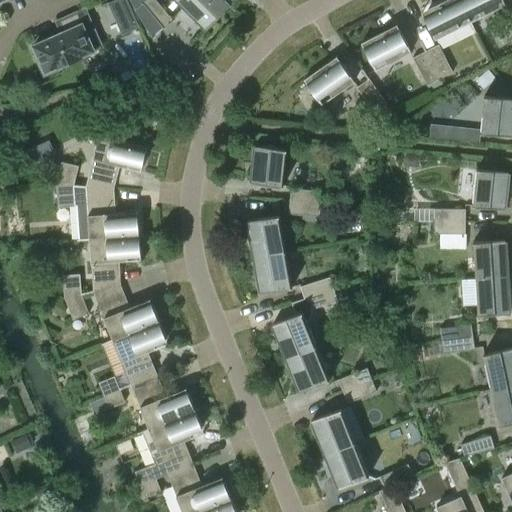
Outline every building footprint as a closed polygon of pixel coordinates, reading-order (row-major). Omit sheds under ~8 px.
[(126,0),(110,0),(105,2),(119,35),(138,27),(126,0)] [(142,4),(162,28),(171,20),(154,0),(126,0),(132,12),(142,4)] [(224,14),(210,0),(175,0),(205,30),(222,13),(224,14)] [(210,0),(224,14),(225,13),(223,11),(234,0),(210,0)] [(469,23),(458,0),(445,0),(432,7),(435,11),(423,17),(434,40),(469,23)] [(458,0),(469,23),(505,5),(501,0),(458,0)] [(44,77),(61,69),(60,67),(102,48),(85,10),(56,22),(62,34),(33,47),(39,59),(36,60),(44,77)] [(387,35),(385,31),(361,43),(375,71),(410,52),(399,30),(387,35)] [(425,52),(439,79),(452,73),(438,45),(425,52)] [(439,79),(425,52),(412,58),(426,86),(439,79)] [(329,68),(325,64),(303,80),(321,105),(354,82),(339,61),(329,68)] [(488,72),(476,81),(484,90),(495,80),(488,72)] [(374,113),(386,104),(368,79),(356,88),(374,113)] [(511,137),(511,131),(511,99),(483,96),(480,133),(511,137)] [(98,135),(92,160),(89,171),(116,177),(119,166),(127,168),(128,163),(141,166),(146,147),(98,135)] [(48,139),(20,153),(27,166),(55,153),(48,139)] [(251,161),(253,161),(251,182),(251,184),(282,187),(286,150),(254,146),(254,148),(255,148),(254,153),(252,153),(251,161)] [(403,157),(402,163),(406,167),(414,167),(418,163),(418,158),(414,154),(407,154),(403,157)] [(61,162),(56,185),(73,186),(78,166),(61,162)] [(508,172),(476,169),(472,206),(504,210),(508,172)] [(74,207),(73,186),(56,185),(57,208),(74,207)] [(289,201),(320,204),(321,192),(290,189),(289,201)] [(320,204),(289,201),(288,214),(319,217),(320,204)] [(123,213),(115,214),(114,202),(86,204),(89,240),(139,236),(137,217),(124,218),(123,213)] [(434,209),(433,222),(465,222),(465,209),(434,209)] [(254,257),(285,252),(279,216),(247,221),(247,223),(248,222),(251,243),(249,244),(251,252),(253,251),(254,257)] [(465,222),(433,222),(433,234),(464,235),(465,222)] [(139,236),(89,240),(91,275),(119,273),(118,262),(127,261),(126,256),(140,255),(139,236)] [(475,279),(507,277),(504,240),(473,242),(475,279)] [(254,257),(255,264),(253,264),(254,272),(256,271),(260,292),(260,294),(292,288),(285,252),(254,257)] [(64,299),(81,295),(79,274),(62,276),(64,299)] [(303,299),(333,289),(329,277),(300,287),(303,299)] [(507,277),(475,279),(477,315),(509,313),(507,277)] [(81,295),(64,299),(72,320),(88,314),(81,295)] [(137,305),(129,308),(125,297),(99,307),(112,340),(158,322),(151,304),(139,309),(137,305)] [(286,358),(315,346),(302,312),(272,324),(272,326),(273,325),(281,345),(279,346),(282,353),(284,352),(286,358)] [(158,322),(112,340),(126,373),(151,363),(147,352),(155,349),(153,344),(166,339),(158,322)] [(441,341),(472,336),(470,324),(439,328),(441,341)] [(474,349),(472,336),(441,341),(443,353),(474,349)] [(315,346),(286,358),(288,364),(286,365),(289,372),(291,372),(299,391),(299,392),(329,380),(315,346)] [(490,390),(511,385),(511,348),(483,354),(490,390)] [(342,392),(371,380),(366,368),(337,380),(342,392)] [(103,396),(119,389),(114,377),(98,383),(103,396)] [(371,380),(342,392),(347,403),(376,392),(371,380)] [(511,423),(511,385),(490,390),(498,426),(511,423)] [(173,394),(165,397),(161,386),(135,397),(148,430),(195,411),(188,393),(175,398),(173,394)] [(119,389),(103,396),(108,409),(124,403),(119,389)] [(325,455),(354,443),(341,409),(311,421),(311,422),(312,422),(320,441),(318,442),(321,450),(323,449),(325,455)] [(202,428),(195,411),(148,430),(161,461),(162,463),(188,452),(183,441),(191,438),(189,433),(202,428)] [(45,442),(41,434),(34,437),(38,445),(45,442)] [(25,435),(14,440),(19,452),(30,447),(25,435)] [(460,445),(464,457),(494,448),(490,436),(460,445)] [(354,443),(325,455),(327,460),(325,461),(328,469),(330,468),(338,487),(338,488),(338,489),(368,477),(354,443)] [(162,463),(161,461),(134,472),(139,485),(155,479),(192,464),(188,452),(162,463)] [(460,496),(467,511),(483,511),(459,458),(444,463),(459,497),(460,496)] [(413,476),(407,464),(379,477),(384,489),(392,485),(413,476)] [(511,472),(501,478),(511,503),(511,472)] [(209,483),(201,486),(197,475),(171,485),(181,511),(200,511),(231,500),(224,482),(211,487),(209,483)] [(155,479),(139,485),(144,498),(160,491),(155,479)] [(379,491),(387,511),(404,511),(392,485),(384,489),(379,491)] [(47,488),(35,493),(38,499),(45,502),(51,499),(47,488)] [(467,511),(460,496),(459,497),(435,507),(437,511),(467,511)] [(235,511),(231,500),(200,511),(235,511)]
